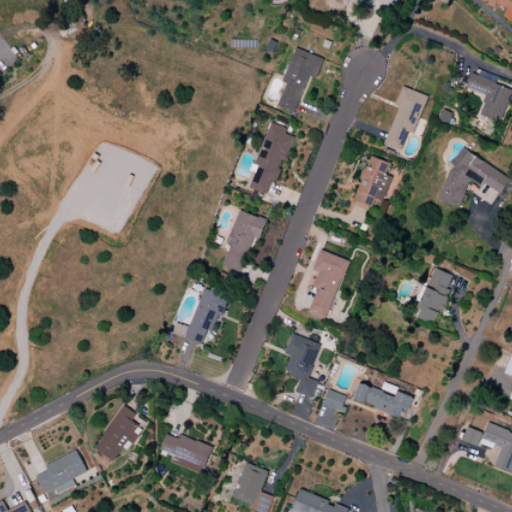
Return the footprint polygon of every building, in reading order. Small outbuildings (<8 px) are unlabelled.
[(511,0),(477,0),(495,7),(496,4),(506,8),(502,18),(511,22),(511,0)] [(308,76),(316,79),(324,59),(294,48),(283,82),(285,83),(277,107),(295,113),(308,76)] [(511,89),(470,75),(466,89),(486,95),(479,115),(500,122),(511,89)] [(426,95),(401,87),(395,106),(397,106),(385,145),(401,150),(407,132),(414,134),(426,95)] [(254,165),(256,165),(249,188),(266,194),(271,180),(276,182),(280,170),(277,168),(280,160),(285,162),(293,137),(284,134),(285,129),(268,123),(254,165)] [(439,201),(459,208),(468,181),(503,192),(510,171),(454,154),(439,201)] [(391,177),(385,175),(389,163),(368,156),(351,205),(370,211),(374,199),(382,202),(391,177)] [(226,243),(229,245),(222,266),(239,272),(251,237),(259,240),(266,220),(237,210),(226,243)] [(348,261),(319,250),(312,270),(318,272),(312,288),(317,289),(308,313),(326,320),(348,261)] [(435,325),(454,276),(433,268),(417,309),(421,310),(418,318),(435,325)] [(225,296),(201,289),(186,340),(201,345),(206,330),(214,333),(225,296)] [(320,344),(291,334),(284,354),(290,356),(284,373),(299,379),(294,393),(312,399),(318,382),(308,378),(320,344)] [(395,392),(394,395),(357,384),(352,401),(399,415),(401,409),(407,411),(412,397),(395,392)] [(347,396),(327,390),(323,406),(343,411),(347,396)] [(94,449),(113,461),(126,441),(131,444),(140,429),(130,423),(136,414),(122,405),(94,449)] [(511,474),(511,470),(511,432),(486,424),(480,443),(499,450),(493,468),(511,474)] [(477,446),(482,433),(466,427),(462,440),(477,446)] [(160,450),(173,455),(170,463),(202,474),(212,446),(179,435),(178,439),(165,434),(160,450)] [(86,472),(76,450),(45,465),(47,471),(36,476),(44,494),(56,488),(58,494),(75,486),(72,479),(86,472)] [(232,497),(253,506),(268,472),(246,462),(232,497)] [(290,511),(347,511),(348,510),(329,502),(329,501),(299,489),(290,511)] [(31,511),(26,501),(7,510),(3,500),(0,501),(0,511),(31,511)]
